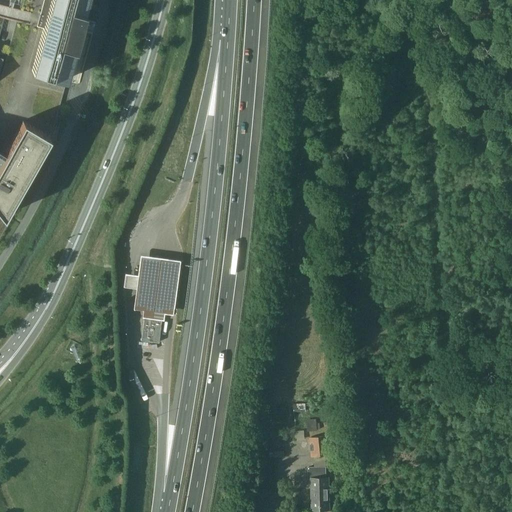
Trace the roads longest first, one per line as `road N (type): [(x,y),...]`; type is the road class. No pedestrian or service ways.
road 1 (motorway): [(192,511),(237,210),(254,0)]
road 2 (motorway): [(227,40),(203,288),(171,493)]
road 3 (secondary): [(164,0),(126,121),(55,289)]
road 4 (unclassified): [(0,262),(56,157),(104,0)]
road 5 (motorway): [(227,40),(186,181)]
